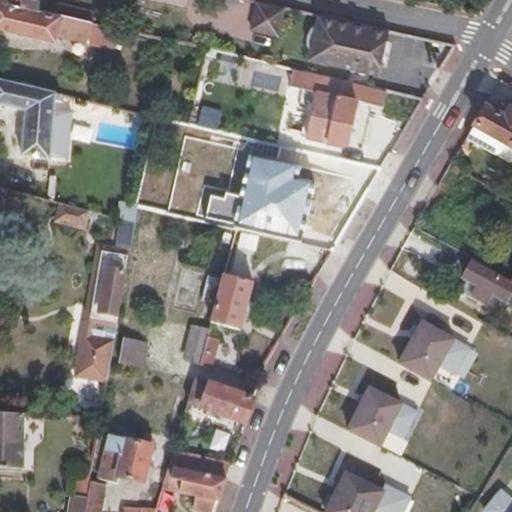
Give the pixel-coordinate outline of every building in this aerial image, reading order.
[(0,0),(0,2),(51,13),(52,5),(38,2),(38,0),(0,0)] [(52,5),(51,13),(91,23),(94,11),(52,1),(52,5)] [(51,13),(0,2),(0,27),(55,41),(56,38),(87,44),(91,23),(51,13)] [(251,3),(248,31),(280,34),(283,6),(251,3)] [(313,15),(306,62),(385,73),(392,26),(313,15)] [(91,23),(87,44),(101,47),(106,27),(91,23)] [(62,96),(0,80),(0,106),(24,112),(21,156),(50,161),(54,100),(61,102),(62,96)] [(347,146),(357,100),(317,91),(306,136),(347,146)] [(162,119),(179,123),(183,105),(164,101),(161,111),(163,112),(162,119)] [(485,104),(474,124),(506,141),(511,143),(511,140),(511,106),(509,105),(504,114),(485,104)] [(227,123),(191,114),(188,125),(225,134),(227,123)] [(506,141),(474,124),(465,139),(494,155),(500,152),(506,141)] [(279,163),(282,149),(259,145),(256,158),(279,163)] [(341,183),(370,189),(381,171),(346,163),(341,183)] [(125,203),(121,221),(133,224),(137,206),(125,203)] [(89,212),(57,204),(54,221),(85,229),(89,212)] [(287,240),(334,251),(354,216),(342,210),(330,231),(294,221),(287,240)] [(133,224),(121,221),(117,244),(129,246),(133,224)] [(228,256),(234,236),(220,235),(216,253),(228,256)] [(106,382),(128,252),(98,246),(75,376),(106,382)] [(506,302),(511,291),(511,284),(471,263),(462,279),(476,287),(471,297),(484,305),(491,295),(506,302)] [(210,324),(222,326),(240,331),(252,283),(223,276),(210,324)] [(433,383),(458,338),(423,318),(397,363),(433,383)] [(199,365),(211,369),(222,326),(210,324),(199,365)] [(142,367),(147,343),(123,339),(118,363),(142,367)] [(187,405),(244,425),(254,398),(195,378),(187,405)] [(348,434),(386,447),(403,399),(365,386),(348,434)] [(23,415),(0,414),(0,468),(23,470),(23,415)] [(124,438),(153,445),(153,441),(125,435),(124,438)] [(105,451),(119,455),(122,441),(121,440),(108,437),(105,451)] [(147,480),(154,445),(153,445),(124,438),(122,441),(119,455),(113,479),(145,486),(147,480)] [(163,447),(154,445),(147,480),(156,482),(163,447)] [(168,467),(198,474),(201,459),(172,452),(168,467)] [(192,508),(214,511),(226,480),(198,474),(168,467),(161,491),(195,497),(192,508)] [(377,511),(387,488),(341,470),(325,511),(377,511)] [(101,511),(106,485),(88,482),(86,498),(83,511),(101,511)] [(511,511),(511,500),(503,492),(483,511),(511,511)] [(83,511),(86,498),(64,495),(62,511),(83,511)]
